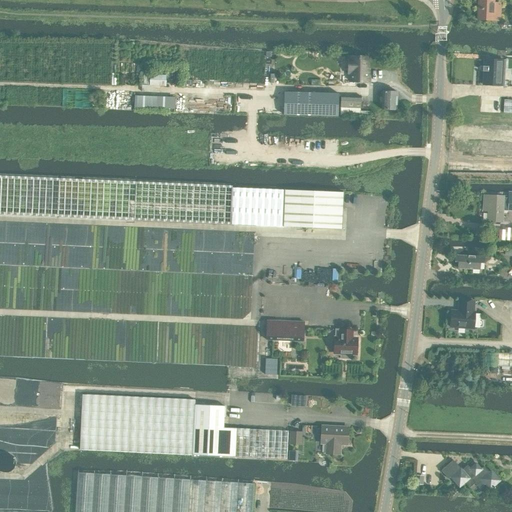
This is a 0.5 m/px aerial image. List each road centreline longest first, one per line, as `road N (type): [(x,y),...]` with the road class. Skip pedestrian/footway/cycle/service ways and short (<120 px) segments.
road 1 (residential): [(439,99),(408,97),(390,86),(262,94),(0,84)]
road 2 (tertiary): [(383,511),(427,236),(439,99)]
road 3 (track): [(241,324),(0,312)]
road 4 (unknown): [(399,419),(229,413)]
